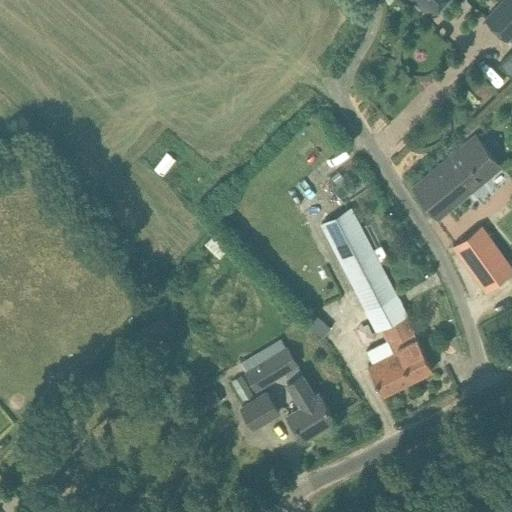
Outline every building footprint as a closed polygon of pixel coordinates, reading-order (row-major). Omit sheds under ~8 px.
[(417,0),(431,12),(442,0),(417,0)] [(511,33),(511,0),(503,0),(486,19),(507,39),(511,33)] [(511,47),(497,64),(511,77),(511,76),(511,47)] [(412,186),(438,218),(502,166),(476,134),(412,186)] [(342,177),(338,171),(331,176),(336,182),(342,177)] [(100,198),(93,204),(100,213),(108,206),(100,198)] [(378,330),(381,328),(405,316),(350,208),(322,222),(378,330)] [(453,244),(461,255),(486,290),(511,270),(511,268),(481,224),(453,244)] [(162,314),(140,327),(148,339),(169,326),(162,314)] [(381,328),(388,342),(395,339),(414,378),(433,369),(424,352),(430,349),(426,341),(420,344),(415,333),(414,333),(405,316),(381,328)] [(241,362),(246,370),(257,388),(280,373),(302,409),(290,417),(302,437),(334,418),(321,397),(316,400),(301,375),(278,339),(241,362)] [(395,339),(388,342),(393,352),(368,365),(382,394),(414,378),(395,339)] [(223,400),(215,387),(198,398),(205,411),(223,400)] [(241,406),(254,427),(279,412),(266,391),(241,406)]
